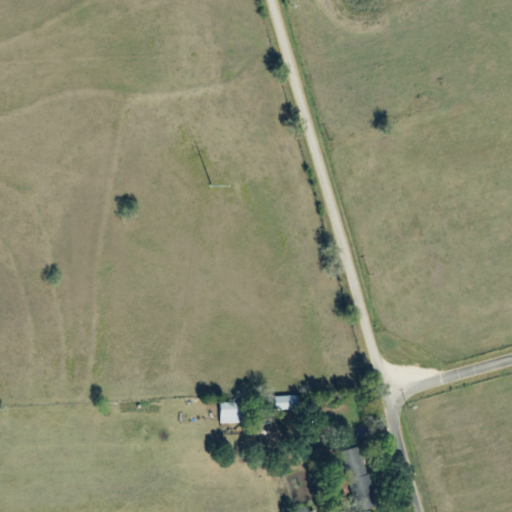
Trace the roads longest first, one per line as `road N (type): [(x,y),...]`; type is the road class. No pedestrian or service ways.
road 1 (residential): [(393,426),(271,0)]
road 2 (residential): [(417,511),(393,426),(402,394),(511,358)]
